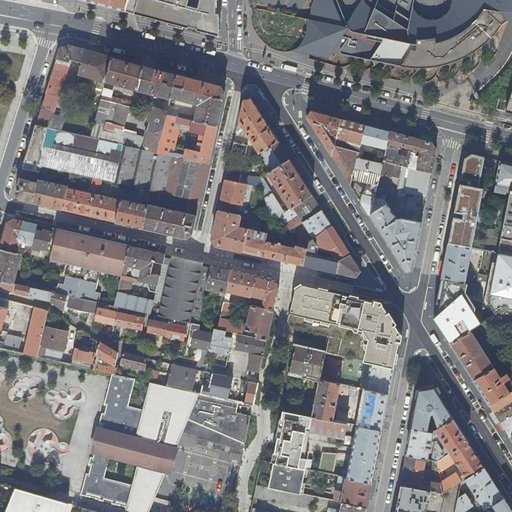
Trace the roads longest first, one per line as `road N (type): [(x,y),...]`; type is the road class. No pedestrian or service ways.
road 1 (residential): [(259,77),(396,293)]
road 2 (residential): [(292,273),(244,511)]
road 3 (residential): [(199,252),(0,205)]
road 4 (residential): [(259,77),(455,128)]
road 5 (residential): [(48,24),(236,70)]
road 6 (residential): [(417,325),(379,511)]
road 7 (residential): [(236,70),(199,252)]
road 8 (residential): [(417,325),(511,474)]
road 9 (residential): [(419,300),(455,128)]
road 10 (residential): [(0,187),(48,24)]
